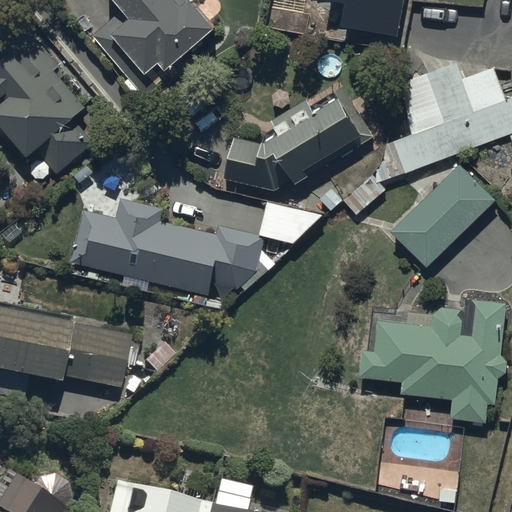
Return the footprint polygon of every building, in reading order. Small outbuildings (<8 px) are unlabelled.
[(126,0),(129,3),(97,30),(151,95),(178,72),(171,64),(220,22),(201,0),(126,0)] [(326,0),(344,3),(340,27),(398,37),(404,0),(326,0)] [(23,46),(4,24),(0,27),(0,85),(3,89),(0,91),(0,133),(1,132),(25,158),(37,147),(59,170),(96,136),(76,115),(91,101),(59,66),(62,63),(36,34),(23,46)] [(461,57),(397,77),(415,132),(393,140),(402,168),(511,132),(511,93),(509,94),(499,61),(466,72),(461,57)] [(263,138),(236,133),(227,178),(296,191),(300,169),(368,129),(342,87),(316,103),(310,93),(274,115),(281,127),(263,138)] [(501,192),(464,155),(389,230),(425,267),(501,192)] [(267,197),(261,233),(220,226),(219,230),(162,220),(164,206),(124,196),(118,215),(85,208),(74,259),(138,276),(137,282),(151,284),(152,277),(256,295),(267,234),(298,239),(325,207),(267,197)] [(0,297),(0,363),(119,386),(130,332),(71,320),(73,312),(0,297)] [(410,320),(382,317),(378,346),(366,345),(363,374),(403,378),(402,391),(454,396),(452,415),(489,419),(492,400),(498,400),(501,373),(509,369),(510,358),(503,350),(507,300),(478,298),(475,331),(464,330),(464,317),(458,311),(411,308),(410,320)] [(37,476),(6,464),(0,474),(0,511),(60,511),(67,503),(71,494),(68,480),(52,471),(37,476)] [(213,503),(117,474),(108,511),(280,511),(249,502),(251,494),(218,487),(213,503)]
